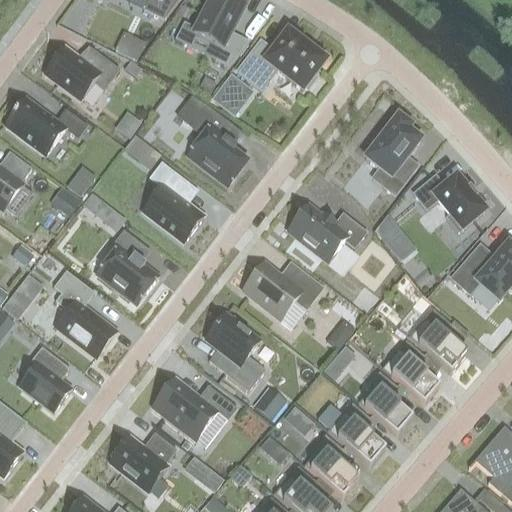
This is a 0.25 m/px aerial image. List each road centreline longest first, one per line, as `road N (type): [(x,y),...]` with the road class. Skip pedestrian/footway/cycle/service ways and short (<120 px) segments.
road 1 (residential): [(17,511),(376,46)]
road 2 (residential): [(376,46),(511,186)]
road 3 (residential): [(511,366),(385,511)]
